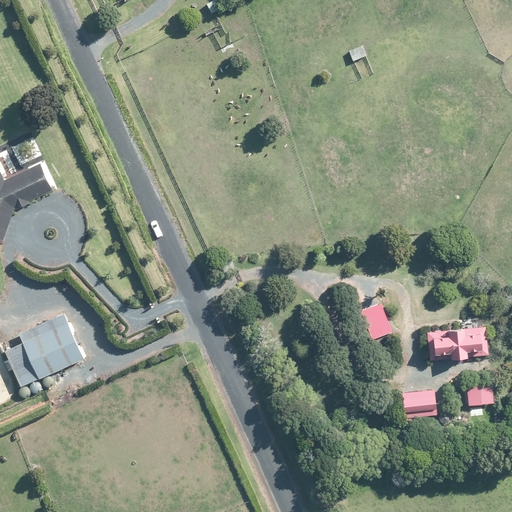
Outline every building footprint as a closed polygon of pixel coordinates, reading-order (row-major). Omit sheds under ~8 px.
[(41,164),(3,181),(0,174),(0,241),(3,243),(19,206),(53,191),(41,164)] [(383,303),(360,312),(370,340),(393,332),(383,303)] [(66,325),(6,353),(22,389),(83,360),(66,325)] [(483,329),(427,333),(429,360),(486,355),(483,329)] [(491,386),(467,388),(468,406),(493,404),(491,386)] [(435,390),(402,393),(404,420),(437,417),(435,390)]
